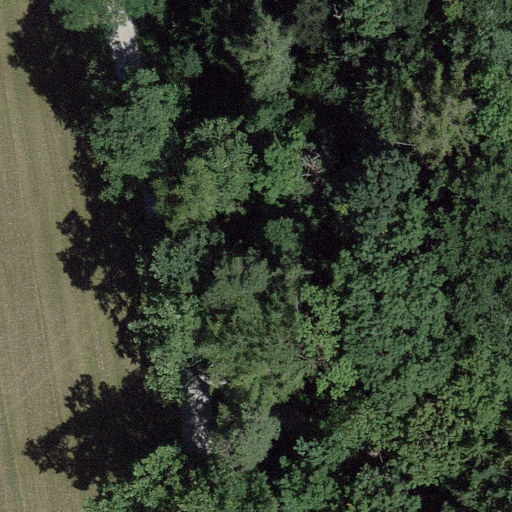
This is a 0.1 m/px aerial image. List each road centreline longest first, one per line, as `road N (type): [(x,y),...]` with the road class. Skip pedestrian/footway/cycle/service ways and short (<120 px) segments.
road 1 (track): [(110,0),(198,380),(204,511)]
road 2 (track): [(198,380),(365,459),(431,511)]
road 3 (track): [(365,459),(511,422)]
